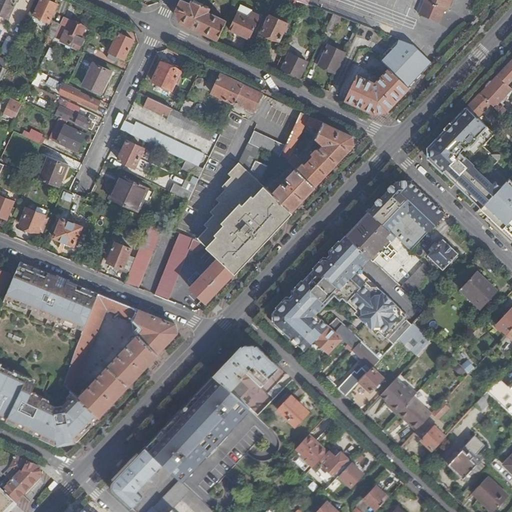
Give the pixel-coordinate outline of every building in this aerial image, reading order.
[(0,0),(0,12),(9,16),(17,0),(0,0)] [(49,23),(58,5),(48,0),(41,0),(34,15),(49,23)] [(180,21),(218,39),(226,22),(208,13),(210,8),(203,5),(205,1),(202,0),(193,0),(190,5),(182,1),(176,12),(180,21)] [(423,0),(423,1),(425,1),(419,15),(440,23),(446,9),(449,10),(453,0),(423,0)] [(308,21),(315,7),(308,5),(307,4),(301,17),(308,21)] [(362,25),(372,29),(374,25),(336,11),(334,15),(340,17),(362,25)] [(241,35),(250,39),(259,18),(251,13),(249,18),(237,13),(229,29),(238,33),(239,31),(242,32),(241,35)] [(340,17),(334,15),(334,14),(327,28),(334,31),(340,17)] [(281,41),(289,24),(271,16),(263,34),(271,38),(271,39),(277,43),(278,40),(281,41)] [(87,27),(65,17),(61,24),(55,37),(72,45),(74,41),(83,45),(86,39),(82,37),(83,35),(87,27)] [(48,34),(55,38),(55,37),(61,24),(55,21),(48,34)] [(352,45),(357,34),(355,33),(349,43),(352,45)] [(125,60),(135,41),(120,34),(108,57),(117,61),(119,58),(125,60)] [(8,37),(1,52),(10,56),(17,41),(8,37)] [(74,41),(72,45),(81,50),(83,45),(74,41)] [(390,70),(408,88),(432,63),(413,44),(403,41),(394,51),(391,49),(380,61),(390,70)] [(335,73),(345,53),(329,45),(319,65),(335,73)] [(282,70),(300,78),(307,62),(289,54),(282,70)] [(511,59),(498,75),(508,86),(511,82),(511,59)] [(171,90),(180,71),(161,62),(152,81),(171,90)] [(102,93),(113,71),(95,63),(85,85),(102,93)] [(46,73),(39,70),(33,84),(39,87),(46,73)] [(375,114),(385,113),(408,88),(390,70),(380,80),(377,78),(375,81),(380,85),(373,87),(374,84),(357,76),(346,100),(375,114)] [(244,85),(222,74),(213,93),(235,104),(236,102),(244,85)] [(498,75),(481,93),(492,103),(503,114),(507,110),(504,106),(499,107),(498,105),(511,90),(511,89),(508,86),(498,75)] [(88,93),(65,82),(60,93),(97,110),(101,101),(87,94),(88,93)] [(262,93),(244,85),(236,102),(254,111),(262,93)] [(79,113),(81,107),(51,92),(48,98),(79,113)] [(481,93),(468,106),(479,117),(492,103),(481,93)] [(14,94),(0,124),(12,129),(26,100),(14,94)] [(180,112),(148,97),(143,106),(163,116),(164,113),(168,116),(166,121),(210,141),(216,129),(188,116),(194,103),(186,99),(180,112)] [(468,106),(450,125),(461,135),(468,141),(471,144),(489,126),(479,117),(468,106)] [(60,109),(57,115),(73,122),(74,121),(93,130),(97,122),(81,115),(79,118),(60,109)] [(281,155),(296,170),(314,187),(354,144),(353,136),(302,112),(285,147),(281,155)] [(136,123),(130,134),(192,163),(198,166),(203,155),(136,123)] [(78,150),(86,134),(66,125),(59,141),(78,150)] [(450,125),(431,145),(431,160),(482,208),(488,201),(507,181),(494,167),(500,161),(485,147),(497,134),(489,126),(471,144),(468,141),(461,135),(450,125)] [(28,126),(23,135),(38,143),(43,134),(28,126)] [(281,155),(285,147),(255,131),(239,164),(248,173),(254,161),(259,150),(278,160),(281,155)] [(128,141),(123,150),(140,158),(144,149),(128,141)] [(140,158),(123,150),(119,160),(135,168),(140,158)] [(40,178),(60,186),(69,163),(49,155),(40,178)] [(267,167),(254,161),(248,173),(259,183),(267,167)] [(198,166),(192,163),(188,171),(200,176),(203,169),(198,166)] [(208,228),(202,242),(245,260),(291,211),(273,195),(259,183),(248,173),(239,164),(240,166),(235,171),(237,173),(232,178),(233,179),(229,183),(230,186),(226,190),(220,203),(221,205),(217,209),(219,211),(214,216),(216,218),(212,222),(213,224),(208,228)] [(291,211),(314,187),(296,170),(287,179),(290,183),(286,186),(283,184),(273,195),(291,211)] [(142,197),(147,188),(118,174),(113,183),(116,185),(110,197),(136,210),(142,197)] [(507,181),(488,201),(482,208),(511,236),(511,179),(510,178),(508,180),(507,181)] [(397,181),(369,210),(397,236),(411,250),(446,214),(411,181),(397,181)] [(177,194),(189,201),(193,192),(181,186),(177,194)] [(153,190),(147,188),(142,197),(148,200),(153,190)] [(0,195),(0,215),(7,218),(14,201),(0,195)] [(39,231),(45,216),(28,209),(22,224),(39,231)] [(356,224),(346,235),(370,256),(374,260),(383,251),(391,258),(397,252),(389,244),(397,236),(369,210),(356,224)] [(74,246),(83,227),(63,218),(54,238),(74,246)] [(125,282),(139,287),(164,227),(150,222),(135,258),(130,272),(125,282)] [(155,294),(169,299),(190,248),(205,253),(207,249),(202,242),(181,234),(155,294)] [(317,339),(330,326),(323,319),(320,322),(313,316),(316,313),(339,290),(337,288),(342,283),(350,291),(362,303),(365,300),(369,304),(368,309),(366,312),(377,323),(380,320),(385,320),(389,324),(386,327),(393,333),(411,314),(406,309),(406,303),(382,281),(376,281),(371,276),(357,263),(365,255),(368,258),(370,256),(346,235),(340,242),(345,246),(338,254),(333,249),(303,281),(286,299),(291,303),(284,311),(279,306),(273,312),(273,319),(300,344),(306,350),(317,339)] [(444,270),(459,254),(444,240),(429,255),(444,270)] [(202,242),(207,249),(218,259),(233,272),(245,260),(202,242)] [(345,246),(340,242),(333,249),(338,254),(345,246)] [(109,263),(130,272),(135,258),(129,256),(132,250),(117,244),(109,263)] [(363,263),(368,258),(365,255),(357,263),(371,276),(374,273),(363,263)] [(84,330),(99,294),(16,259),(9,274),(2,292),(1,295),(84,330)] [(190,288),(205,302),(233,272),(218,259),(190,288)] [(413,297),(436,273),(425,263),(403,288),(413,297)] [(0,290),(2,292),(9,274),(0,270),(0,290)] [(482,308),(498,291),(479,272),(462,290),(482,308)] [(382,281),(374,273),(371,276),(376,281),(382,281)] [(342,283),(337,288),(339,290),(340,291),(343,289),(347,294),(350,291),(342,283)] [(175,326),(99,294),(84,330),(64,384),(96,414),(98,416),(133,381),(176,333),(175,326)] [(286,299),(279,306),(284,311),(291,303),(286,299)] [(406,309),(411,314),(414,311),(406,303),(406,309)] [(507,333),(511,327),(511,309),(498,324),(507,333)] [(323,319),(316,313),(313,316),(320,322),(323,319)] [(330,326),(317,339),(329,352),(343,339),(354,350),(362,342),(337,319),(330,326)] [(415,323),(402,337),(408,343),(415,336),(421,341),(414,348),(420,354),(431,343),(431,337),(415,323)] [(362,342),(354,350),(374,367),(377,364),(381,359),(362,342)] [(240,348),(214,376),(215,377),(231,391),(232,391),(243,379),(242,378),(247,373),(262,387),(280,367),(258,346),(257,347),(255,346),(240,348)] [(465,359),(460,366),(470,373),(475,366),(465,359)] [(0,416),(62,445),(71,445),(98,416),(96,414),(64,384),(58,398),(51,404),(27,393),(33,379),(0,363),(0,416)] [(377,364),(374,367),(361,381),(374,393),(389,376),(377,364)] [(354,374),(339,389),(347,396),(361,381),(354,374)] [(200,390),(180,411),(216,444),(251,408),(232,391),(231,391),(215,377),(201,392),(200,390)] [(408,387),(398,378),(382,394),(390,401),(393,403),(391,405),(399,412),(399,411),(414,396),(415,394),(408,387)] [(494,397),(511,413),(511,382),(509,386),(500,378),(488,391),(494,397)] [(275,399),(285,389),(278,383),(268,392),(275,399)] [(415,394),(417,392),(409,385),(408,387),(415,394)] [(494,397),(488,391),(476,404),(483,410),(494,397)] [(300,429),(313,416),(291,396),(278,409),(300,429)] [(399,411),(418,429),(432,413),(414,396),(399,411)] [(450,408),(444,401),(434,412),(440,419),(450,408)] [(161,434),(147,449),(163,464),(180,480),(182,481),(216,444),(180,411),(160,432),(161,434)] [(423,438),(434,449),(447,435),(436,425),(423,438)] [(319,443),(310,434),(297,448),(307,458),(306,460),(313,467),(326,453),(317,444),(319,443)] [(477,435),(464,447),(468,452),(470,450),(476,455),(477,454),(478,454),(487,445),(477,435)] [(317,444),(326,453),(328,451),(319,443),(317,444)] [(465,477),(479,461),(474,457),(476,455),(470,450),(468,452),(464,447),(449,462),(465,477)] [(146,448),(111,484),(113,485),(113,489),(133,508),(144,497),(138,491),(163,464),(146,448)] [(325,467),(320,473),(332,483),(340,475),(352,462),(341,452),(336,457),(330,451),(319,462),(325,467)] [(0,489),(15,505),(23,496),(41,477),(40,469),(16,458),(12,468),(20,473),(18,475),(8,469),(1,477),(0,476),(0,489)] [(480,460),(479,461),(465,477),(469,481),(473,477),(474,479),(486,466),(480,460)] [(364,473),(352,462),(340,475),(352,486),(364,473)] [(492,511),(507,496),(487,476),(472,492),(492,511)] [(41,477),(23,496),(29,502),(45,486),(41,477)] [(153,507),(148,511),(170,511),(173,509),(183,499),(191,490),(182,481),(180,480),(154,507),(153,507)] [(377,510),(389,496),(377,485),(365,498),(377,510)] [(0,511),(7,511),(15,505),(0,489),(0,511)] [(214,511),(191,490),(183,499),(196,511),(214,511)] [(317,511),(338,511),(339,511),(328,501),(317,511)] [(355,511),(354,511),(363,511),(367,506),(360,502),(355,511)]
